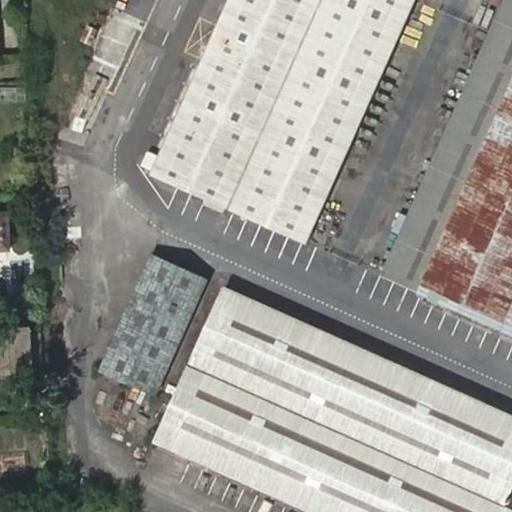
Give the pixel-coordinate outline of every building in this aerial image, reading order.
[(417,0),(227,0),(149,175),(307,246),(417,0)] [(511,0),(502,0),(380,276),(511,334),(511,0)] [(216,282),(151,253),(98,371),(163,400),(216,282)] [(511,491),(511,414),(221,286),(150,444),(304,511),(511,511),(511,508),(506,505),(511,491)] [(0,375),(17,375),(17,384),(34,383),(31,331),(0,331),(0,375)]
